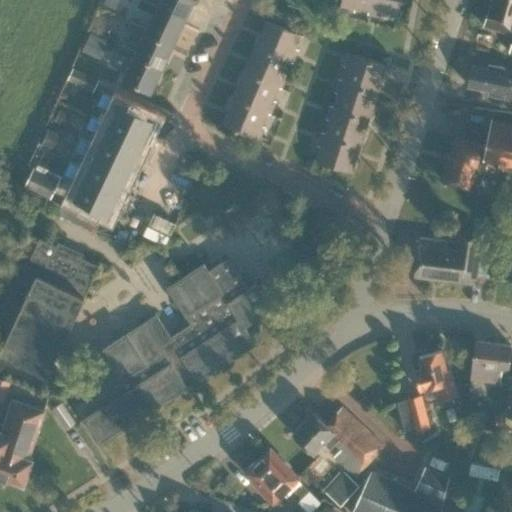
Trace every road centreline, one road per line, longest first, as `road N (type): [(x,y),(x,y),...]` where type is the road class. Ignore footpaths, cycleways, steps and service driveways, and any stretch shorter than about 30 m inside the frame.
road 1 (tertiary): [(110,511),(196,456),(320,347),(361,323)]
road 2 (tertiary): [(385,216),(454,0)]
road 3 (residential): [(385,216),(181,131)]
road 4 (tertiary): [(511,318),(464,309),(361,323)]
road 5 (residential): [(181,131),(240,0)]
